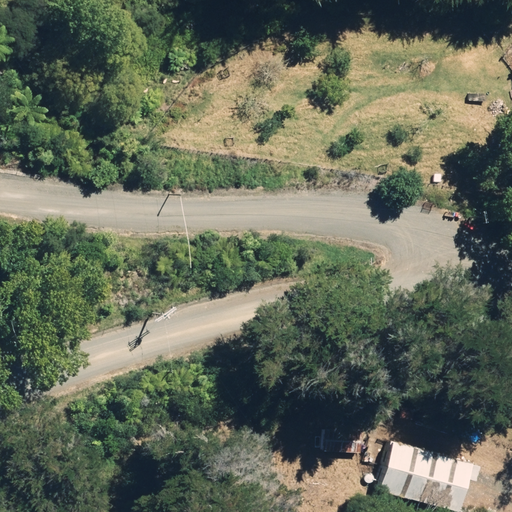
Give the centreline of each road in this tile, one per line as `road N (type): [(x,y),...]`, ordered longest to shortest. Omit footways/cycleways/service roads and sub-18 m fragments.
road 1 (unclassified): [(0,200),(178,218),(335,214),(404,221),(482,272)]
road 2 (unclassified): [(0,395),(348,292),(482,272)]
